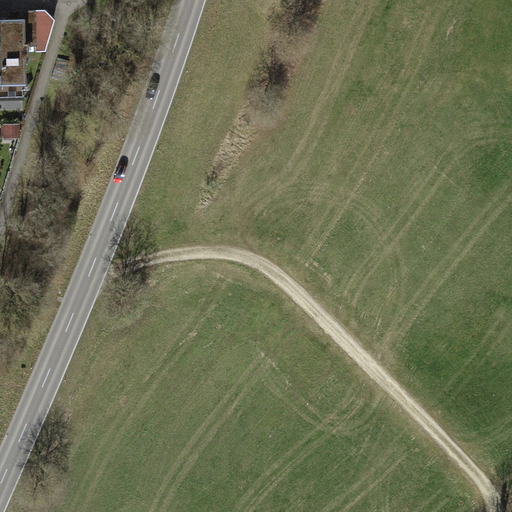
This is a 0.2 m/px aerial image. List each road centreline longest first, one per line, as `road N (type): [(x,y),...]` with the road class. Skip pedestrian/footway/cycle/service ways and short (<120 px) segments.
road 1 (secondary): [(0,485),(158,117),(197,0)]
road 2 (track): [(488,511),(482,489),(296,276),(225,252),(180,256),(89,285)]
